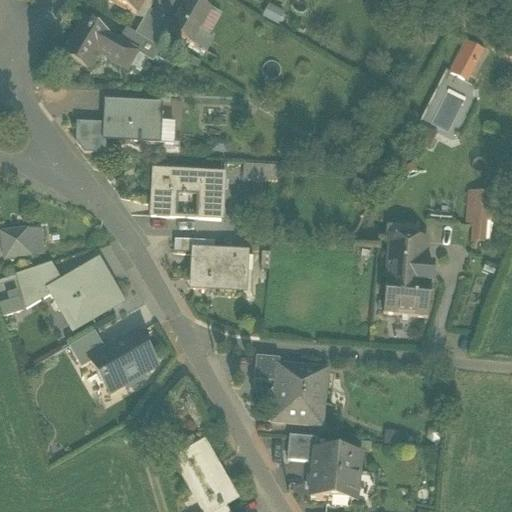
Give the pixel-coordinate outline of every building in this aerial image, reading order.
[(105,0),(135,17),(144,0),(105,0)] [(170,34),(189,45),(209,10),(192,0),(188,0),(172,30),(170,34)] [(134,35),(160,51),(170,34),(172,30),(147,15),(134,35)] [(98,56),(126,73),(137,55),(117,44),(82,23),(73,40),(72,39),(62,57),(77,66),(79,63),(91,68),(98,56)] [(137,55),(152,65),(160,51),(134,35),(125,30),(117,44),(137,55)] [(446,71),(461,80),(475,55),(460,47),(446,71)] [(41,101),(69,103),(70,90),(42,88),(41,101)] [(138,141),(141,142),(141,138),(156,139),(157,111),(108,108),(107,125),(106,140),(107,140),(138,141)] [(84,155),(106,156),(107,140),(106,140),(107,125),(76,124),(75,143),(84,155)] [(155,146),(156,139),(141,138),(141,142),(138,141),(137,145),(155,146)] [(246,183),(283,185),(284,169),(247,167),(246,183)] [(198,220),(220,221),(222,178),(200,177),(200,181),(176,179),(176,175),(154,174),(151,218),(174,219),(175,196),(199,197),(198,220)] [(469,243),(480,244),(485,197),(466,195),(463,227),(470,228),(469,243)] [(175,196),(174,219),(198,220),(199,197),(175,196)] [(430,217),(451,220),(453,204),(432,201),(430,217)] [(390,241),(414,243),(418,243),(419,231),(386,228),(385,240),(390,241)] [(1,235),(5,260),(30,257),(29,256),(42,254),(40,230),(27,232),(27,231),(1,235)] [(195,255),(213,256),(214,242),(176,240),(176,254),(195,255)] [(388,253),(413,256),(414,243),(390,241),(388,253)] [(424,244),(414,243),(413,256),(423,257),(424,244)] [(388,253),(387,266),(411,268),(413,256),(388,253)] [(192,292),(210,293),(211,288),(243,290),(244,258),(213,256),(195,255),(194,281),(193,281),(192,292)] [(423,257),(413,256),(411,268),(410,282),(430,284),(430,285),(432,268),(422,268),(423,257)] [(46,290),(60,282),(50,265),(16,276),(26,310),(49,297),(46,290)] [(60,282),(46,290),(49,297),(58,312),(61,310),(73,331),(121,304),(98,266),(79,277),(77,275),(61,284),(60,282)] [(410,282),(411,268),(387,266),(383,316),(427,320),(430,285),(430,284),(410,282)] [(94,333),(68,348),(81,370),(91,364),(90,363),(106,354),(94,333)] [(106,354),(90,363),(91,364),(108,394),(155,367),(137,337),(106,354)] [(253,383),(276,385),(278,369),(279,369),(279,361),(256,359),(253,383)] [(272,424),(321,429),(326,374),(279,369),(278,369),(276,385),(272,424)] [(287,463),(313,465),(314,452),(316,453),(317,441),(289,438),(287,463)] [(173,464),(200,511),(217,511),(223,509),(235,502),(203,447),(173,464)] [(327,503),(332,506),(338,504),(350,505),(356,501),(359,471),(361,466),(359,461),(360,457),(316,453),(314,452),(313,465),(310,502),(327,503)]
